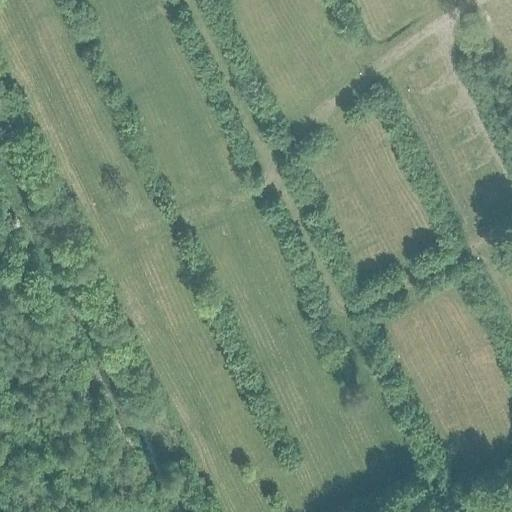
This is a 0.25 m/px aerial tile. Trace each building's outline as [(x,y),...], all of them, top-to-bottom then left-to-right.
[(264,0),(246,0),(230,8),(247,40),(277,24),(264,0)] [(340,0),(327,0),(305,10),(311,23),(345,8),(340,0)] [(379,2),(379,22),(401,22),(401,2),(379,2)] [(511,2),(494,11),(507,40),(511,37),(511,2)] [(348,23),(336,28),(342,41),(354,36),(348,23)] [(357,35),(324,51),(329,63),(363,47),(357,35)] [(135,37),(107,47),(121,88),(150,78),(135,37)] [(266,82),(296,61),(286,48),(257,70),(266,82)] [(37,50),(0,62),(0,78),(42,64),(37,50)] [(97,103),(112,96),(93,58),(79,66),(97,103)] [(147,131),(151,141),(181,128),(177,118),(147,131)] [(193,140),(157,149),(161,164),(197,154),(193,140)] [(210,177),(172,188),(177,204),(215,193),(210,177)] [(157,260),(185,249),(180,236),(152,247),(157,260)] [(264,264),(299,255),(296,241),(260,250),(264,264)] [(221,295),(248,287),(239,257),(212,265),(221,295)] [(168,300),(209,284),(204,271),(163,287),(168,300)] [(221,307),(178,322),(183,338),(227,322),(221,307)] [(204,374),(237,358),(230,344),(197,361),(204,374)] [(217,408),(260,394),(256,381),(213,395),(217,408)] [(242,447),(276,433),(270,420),(236,434),(242,447)] [(262,483),(291,470),(286,458),(256,470),(262,483)] [(304,496),(276,506),(277,511),(300,511),(309,509),(304,496)]
